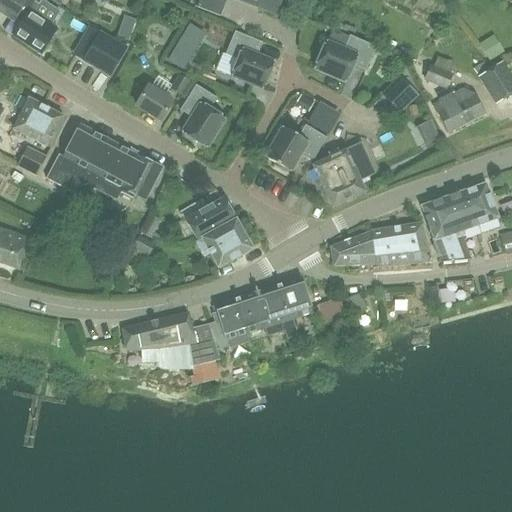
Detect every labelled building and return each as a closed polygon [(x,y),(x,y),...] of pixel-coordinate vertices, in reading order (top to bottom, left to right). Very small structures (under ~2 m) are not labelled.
[(39,0),(0,0),(0,11),(20,26),(29,11),(30,12),(36,1),(39,2),(39,0)] [(29,11),(20,26),(18,29),(13,36),(40,54),(59,25),(52,21),(61,9),(47,0),(39,0),(39,2),(36,1),(30,12),(29,11)] [(143,1),(139,0),(94,0),(104,3),(105,0),(119,0),(140,8),(143,1)] [(220,16),(224,0),(198,0),(197,5),(220,16)] [(237,0),(275,14),(280,0),(237,0)] [(124,13),(116,34),(128,39),(136,17),(124,13)] [(9,23),(4,31),(13,36),(18,29),(9,23)] [(203,35),(188,26),(167,60),(183,70),(203,35)] [(263,90),(274,62),(257,55),(262,43),(235,32),(225,55),(237,60),(230,77),(263,90)] [(107,79),(125,49),(98,33),(81,63),(107,79)] [(488,61),(503,52),(492,35),(477,45),(488,61)] [(314,69),(346,83),(353,66),(365,71),(375,47),(349,36),(343,49),(326,42),(324,46),(321,46),(318,52),(320,55),(314,69)] [(483,115),(473,96),(461,90),(452,94),(448,88),(447,88),(446,88),(452,74),(450,74),(455,64),(437,57),(433,67),(429,65),(423,81),(444,90),(434,95),(438,102),(432,105),(446,134),(483,115)] [(511,78),(501,62),(477,77),(495,105),(507,97),(505,93),(511,88),(511,78)] [(181,96),(189,82),(178,75),(169,89),(181,96)] [(397,77),(381,92),(401,113),(417,98),(397,77)] [(225,119),(209,110),(216,98),(195,85),(179,110),(190,118),(181,133),(185,135),(185,138),(191,142),(193,141),(206,149),(225,119)] [(172,101),(147,86),(135,106),(160,121),(172,101)] [(308,112),(313,103),(301,96),(295,105),(308,112)] [(29,100),(13,130),(47,147),(62,117),(29,100)] [(417,116),(415,106),(407,108),(410,118),(417,116)] [(46,179),(88,200),(94,188),(117,200),(121,192),(132,198),(134,195),(145,200),(161,169),(80,126),(63,158),(58,155),(46,179)] [(264,158),(278,166),(278,168),(284,172),(286,170),(290,173),(300,156),(312,162),(326,138),(305,126),(298,137),(282,128),(264,158)] [(36,177),(46,157),(26,147),(16,167),(36,177)] [(332,208),(365,192),(360,181),(374,175),(364,154),(350,160),(346,151),(312,166),(332,208)] [(433,239),(469,228),(496,219),(484,185),(421,207),(433,239)] [(201,239),(234,221),(221,200),(206,208),(201,201),(180,212),(186,222),(184,223),(195,242),(200,239),(201,239)] [(411,200),(397,202),(401,221),(415,218),(411,200)] [(151,239),(161,220),(148,214),(138,232),(151,239)] [(252,250),(234,221),(201,239),(218,268),(252,250)] [(371,234),(331,248),(334,267),(373,266),(373,269),(428,263),(421,224),(371,231),(371,234)] [(26,239),(0,228),(0,263),(16,270),(26,239)] [(37,228),(32,244),(50,250),(56,235),(37,228)] [(469,228),(433,239),(441,262),(451,261),(479,257),(469,228)] [(511,233),(501,237),(506,255),(507,257),(511,255),(511,233)] [(139,237),(132,250),(148,258),(154,245),(139,237)] [(215,324),(207,326),(215,351),(228,347),(228,348),(247,342),(244,334),(263,328),(266,336),(283,330),(286,340),(298,336),(293,321),(309,316),(297,279),(294,281),(214,308),(216,313),(212,315),(215,324)] [(366,310),(359,293),(344,300),(351,317),(366,310)] [(345,320),(339,298),(315,305),(318,314),(312,316),(317,334),(324,332),(323,326),(345,320)] [(187,315),(121,331),(124,352),(156,351),(157,351),(157,366),(163,366),(163,369),(186,368),(193,367),(211,363),(218,361),(215,351),(207,326),(190,330),(187,315)] [(211,363),(193,367),(197,385),(214,381),(211,363)]
